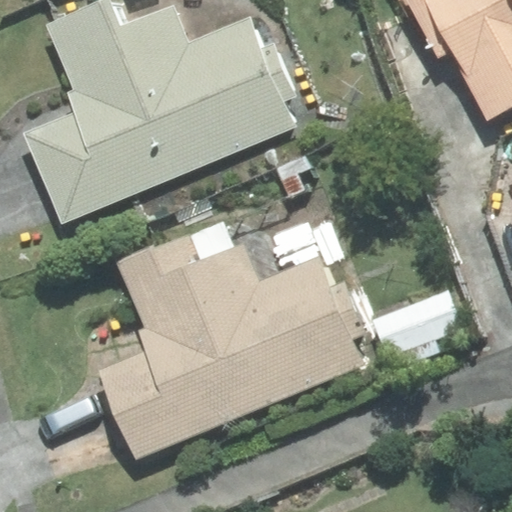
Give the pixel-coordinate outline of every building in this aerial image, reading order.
[(135,0),(110,0),(62,19),(96,105),(80,111),(36,128),(57,180),(72,219),(310,125),(264,9),(204,33),(191,0),(187,0),(143,18),(135,0)] [(511,0),(428,0),(455,53),(468,47),(483,77),(503,116),(511,111),(511,0)] [(240,215),(208,227),(219,254),(250,242),(240,215)] [(208,227),(136,256),(163,325),(157,328),(161,338),(164,346),(115,365),(151,456),(385,365),(341,253),(280,277),(264,236),(250,242),(219,254),(208,227)] [(458,288),(385,315),(400,355),(405,354),(444,338),(473,327),(458,288)] [(444,338),(405,354),(410,366),(449,351),(444,338)]
